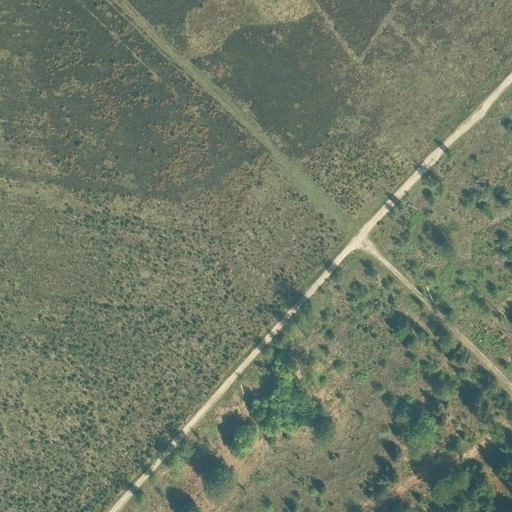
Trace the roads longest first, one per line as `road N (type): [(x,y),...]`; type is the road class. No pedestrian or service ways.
road 1 (track): [(361,236),(111,511)]
road 2 (track): [(511,79),(361,236)]
road 3 (track): [(511,387),(361,236)]
